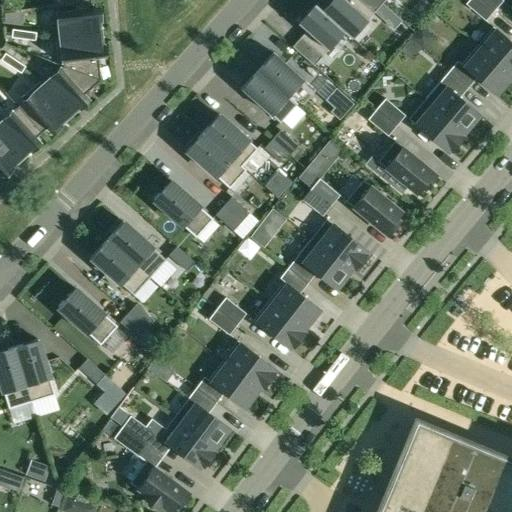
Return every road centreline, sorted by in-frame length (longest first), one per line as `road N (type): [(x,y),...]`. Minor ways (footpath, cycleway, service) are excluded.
road 1 (tertiary): [(511,165),(235,511)]
road 2 (residential): [(0,270),(241,0)]
